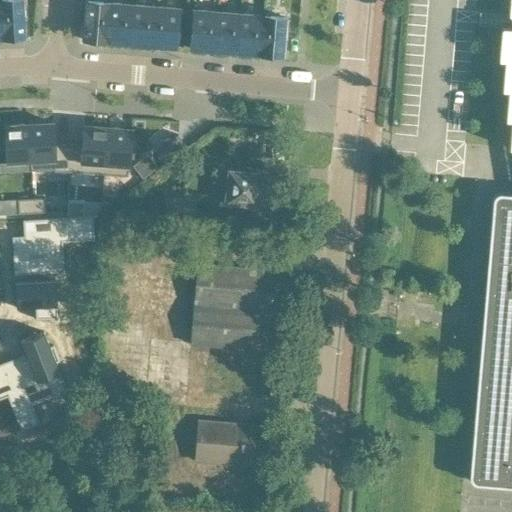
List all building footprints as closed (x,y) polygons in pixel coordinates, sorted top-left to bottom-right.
[(22,0),(0,0),(3,38),(25,37),(22,0)] [(511,0),(509,0),(508,13),(509,14),(509,15),(511,14),(511,27),(507,27),(502,26),(502,27),(501,28),(498,59),(504,60),(501,89),(507,90),(505,119),(511,120),(509,146),(510,147),(510,148),(511,148),(511,0)] [(83,39),(106,41),(109,3),(86,1),(83,39)] [(132,5),(109,3),(106,41),(129,43),(132,5)] [(155,7),(132,5),(129,43),(152,45),(155,7)] [(179,9),(155,7),(152,45),(175,47),(179,9)] [(191,48),(214,50),(217,12),(194,10),(191,48)] [(240,14),(217,12),(214,50),(237,52),(240,14)] [(240,14),(237,52),(260,54),(263,16),(240,14)] [(286,18),(263,16),(260,54),(283,56),(285,36),(286,18)] [(53,122),(29,124),(32,161),(30,161),(30,171),(54,169),(54,172),(69,172),(68,145),(54,145),(53,122)] [(6,139),(2,139),(3,154),(7,154),(7,163),(30,161),(32,161),(29,124),(5,125),(6,139)] [(82,145),(68,145),(69,172),(81,172),(104,174),(108,127),(84,125),(82,145)] [(108,127),(104,174),(127,176),(129,158),(132,158),(134,143),(130,143),(131,129),(108,127)] [(177,134),(156,151),(165,163),(186,146),(177,134)] [(221,163),(213,173),(222,178),(228,179),(226,202),(257,206),(261,174),(230,170),(221,163)] [(511,193),(500,192),(498,192),(497,193),(496,194),(494,195),(493,197),(492,198),(492,200),(489,242),(489,244),(489,245),(490,247),(491,248),(492,249),(494,250),(495,250),(488,330),(487,330),(485,330),(484,331),(483,332),(482,333),(481,334),(481,336),(481,337),(469,475),(469,477),(469,478),(470,479),(471,481),(472,482),(473,482),(474,483),(476,484),(511,486),(511,193)] [(44,197),(17,199),(18,214),(45,212),(44,197)] [(164,209),(163,222),(194,224),(196,199),(183,198),(182,210),(164,209)] [(24,241),(12,241),(14,274),(64,271),(62,241),(94,239),(93,216),(97,216),(97,215),(67,217),(23,219),(23,235),(24,241)] [(191,344),(271,351),(278,271),(198,264),(191,344)] [(55,280),(15,283),(16,307),(35,306),(36,319),(58,318),(55,280)] [(29,363),(17,367),(31,404),(46,398),(43,391),(64,383),(56,362),(59,360),(53,345),(49,346),(43,331),(20,340),(25,353),(29,363)] [(0,395),(6,393),(7,396),(21,430),(39,423),(31,404),(17,367),(13,358),(0,363),(0,395)] [(262,466),(265,427),(199,421),(196,460),(262,466)]
